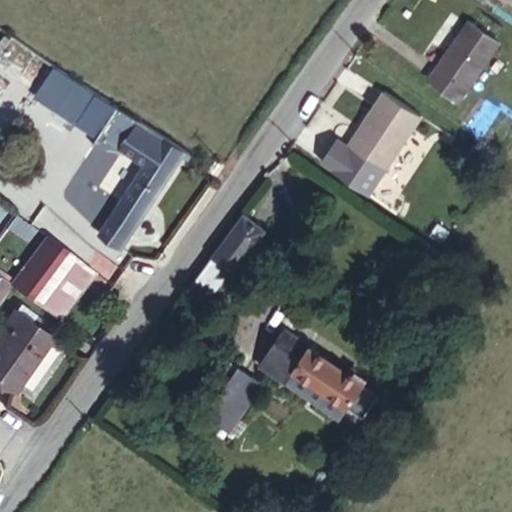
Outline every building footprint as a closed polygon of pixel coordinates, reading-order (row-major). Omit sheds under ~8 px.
[(395,79),(426,101),(466,45),(434,23),(395,79)] [(72,116),(87,95),(45,66),(31,87),(72,116)] [(125,122),(87,95),(72,116),(69,121),(108,148),(120,130),(125,122)] [(327,142),(362,168),(390,124),(356,100),(327,142)] [(142,146),(120,130),(108,148),(130,163),(90,221),(111,235),(165,157),(145,143),(142,146)] [(201,165),(197,162),(192,169),(190,172),(194,175),(201,165)] [(223,220),(194,264),(218,281),(248,238),(223,220)] [(51,252),(29,236),(20,248),(42,264),(51,252)] [(20,248),(2,274),(35,298),(54,272),(42,264),(20,248)] [(218,281),(194,264),(173,291),(198,309),(218,281)] [(42,335),(3,310),(0,313),(0,385),(5,389),(42,335)] [(227,357),(193,409),(227,431),(261,378),(227,357)] [(347,393),(297,358),(282,379),(333,414),(347,393)]
